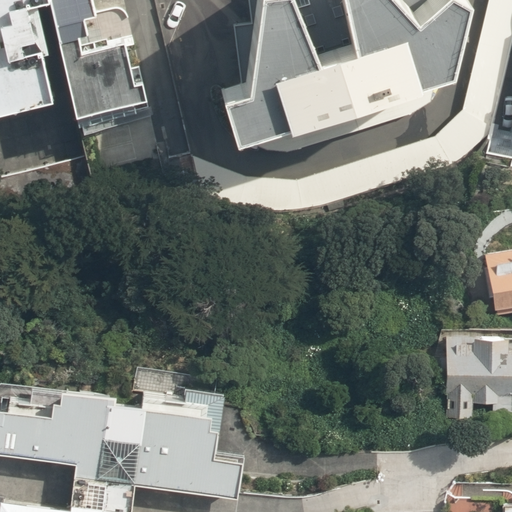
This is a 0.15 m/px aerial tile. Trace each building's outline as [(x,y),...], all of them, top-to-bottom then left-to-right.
[(0,0),(0,107),(53,94),(42,51),(47,50),(35,0),(0,0)] [(43,0),(70,115),(72,115),(75,125),(79,124),(81,133),(154,115),(151,106),(149,107),(139,63),(131,65),(127,45),(135,43),(128,16),(127,12),(123,8),(119,7),(115,7),(96,11),(92,0),(43,0)] [(494,138),(511,48),(511,0),(492,0),(467,113),(441,139),(301,182),(248,178),(197,159),(201,191),(230,209),(267,210),(326,205),(396,188),(476,156),(494,138)] [(462,62),(472,3),(467,0),(429,0),(424,5),(420,0),(257,0),(247,76),(224,84),(241,133),(462,62)] [(156,125),(0,172),(0,225),(2,234),(173,182),(156,125)] [(511,245),(496,248),(500,269),(486,271),(491,299),(511,295),(511,245)] [(511,328),(445,324),(440,413),(466,415),(467,398),(508,400),(509,386),(511,385),(511,328)] [(225,438),(234,387),(197,380),(195,390),(149,382),(147,393),(60,378),(56,402),(0,392),(0,450),(68,462),(61,500),(0,489),(0,511),(197,511),(198,511),(132,500),(137,473),(239,491),(247,442),(225,438)]
